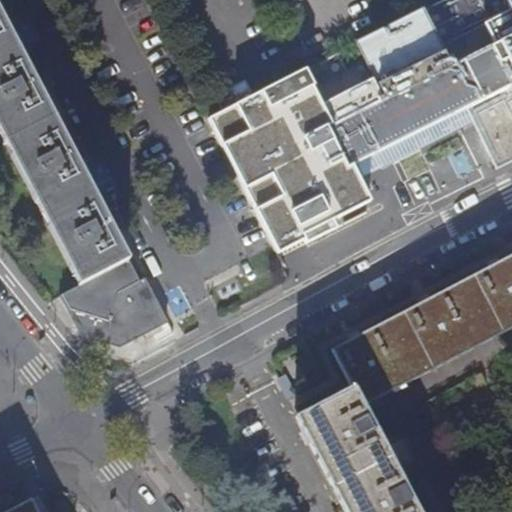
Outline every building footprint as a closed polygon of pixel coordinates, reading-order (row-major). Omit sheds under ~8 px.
[(350,167),(466,108),(497,168),(511,160),(511,0),(446,0),(360,43),(386,96),(380,99),(382,102),(330,129),(350,167)] [(0,134),(79,287),(62,295),(70,310),(94,319),(88,337),(119,347),(168,322),(146,278),(139,282),(113,231),(119,228),(112,214),(106,217),(76,160),(82,157),(75,143),(69,146),(39,88),(45,85),(38,72),(32,75),(2,18),(8,14),(1,1),(0,1),(0,134)] [(225,111),(253,97),(246,83),(218,98),(225,111)] [(421,149),(394,162),(405,184),(419,178),(432,171),(421,149)] [(316,238),(355,216),(334,180),(296,201),(316,238)] [(511,252),(352,339),(368,379),(353,385),(301,412),(353,511),(419,511),(360,400),(511,322),(511,252)] [(36,511),(30,499),(3,511),(36,511)]
